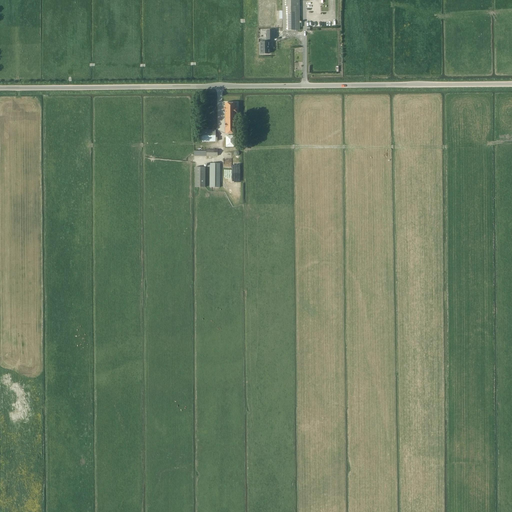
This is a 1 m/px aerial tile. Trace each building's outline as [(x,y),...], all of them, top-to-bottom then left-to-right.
[(282,0),(283,30),(299,30),(298,0),(282,0)] [(264,40),(264,42),(260,42),(260,54),(269,53),(269,39),(273,39),(273,31),(267,31),(267,40),(264,40)] [(235,114),(237,114),(237,108),(235,108),(235,103),(225,103),(225,134),(235,134),(235,114)] [(199,142),(215,142),(215,130),(199,130),(199,142)] [(226,135),(226,147),(235,147),(235,135),(226,135)] [(220,187),(220,163),(207,163),(207,167),(209,167),(209,187),(220,187)] [(205,187),(205,167),(195,167),(195,187),(205,187)]
